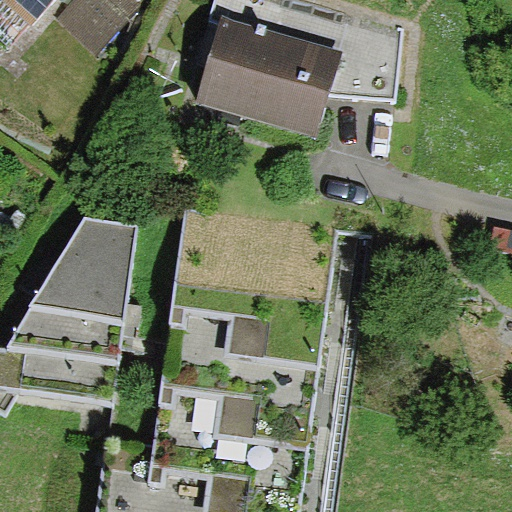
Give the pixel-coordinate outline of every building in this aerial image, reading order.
[(0,0),(0,55),(16,69),(55,25),(101,66),(150,10),(138,0),(0,0)] [(403,31),(288,0),(219,0),(214,20),(224,23),(202,104),(314,143),(335,97),(399,100),(403,31)] [(148,209),(136,299),(335,325),(347,235),(148,209)] [(122,318),(134,227),(80,223),(28,306),(122,318)] [(136,299),(124,389),(323,415),(335,325),(136,299)] [(0,395),(110,409),(122,318),(28,306),(0,358),(0,395)] [(124,389),(112,479),(311,505),(323,415),(124,389)] [(112,479),(107,511),(310,511),(311,505),(112,479)]
